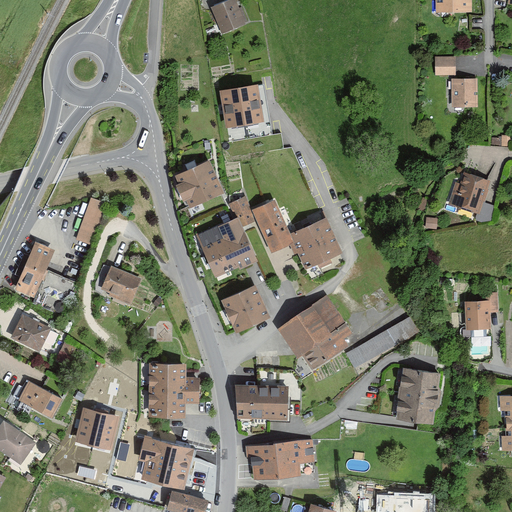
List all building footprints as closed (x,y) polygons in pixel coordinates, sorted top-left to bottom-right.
[(232,0),(208,10),(220,39),(244,29),(232,0)] [(469,0),(432,0),(433,13),(469,12),(469,0)] [(448,60),(436,60),(436,77),(448,77),(448,60)] [(474,79),(452,81),(453,108),(476,107),(474,79)] [(256,80),(222,86),(227,119),(262,113),(256,80)] [(220,195),(205,162),(171,178),(175,185),(171,186),(179,203),(182,202),(186,210),(220,195)] [(488,184),(462,175),(451,205),(477,215),(488,184)] [(423,196),(419,207),(427,211),(430,200),(423,196)] [(234,219),(238,229),(254,222),(249,212),(242,198),(227,205),(234,219)] [(89,246),(103,204),(88,199),(74,241),(89,246)] [(270,202),(249,212),(254,222),(268,254),(290,245),(286,236),(270,202)] [(430,216),(430,226),(439,227),(440,217),(430,216)] [(234,219),(193,237),(213,280),(253,261),(238,229),(234,219)] [(324,219),(286,236),(290,245),(301,270),(340,253),(324,219)] [(54,252),(35,244),(16,289),(35,297),(54,252)] [(140,281),(110,268),(102,288),(110,291),(109,294),(130,303),(140,281)] [(251,288),(218,303),(232,334),(266,320),(251,288)] [(326,298),(276,333),(295,359),(299,356),(311,372),(346,347),(341,341),(351,334),(326,298)] [(488,300),(466,301),(467,333),(489,332),(488,300)] [(412,313),(346,351),(356,368),(422,330),(412,313)] [(48,329),(20,315),(8,340),(36,354),(48,329)] [(181,418),(181,405),(196,405),(196,380),(182,379),(182,367),(146,367),(145,417),(181,418)] [(439,374),(402,369),(396,419),(433,424),(439,374)] [(281,381),(233,385),(235,416),(283,412),(281,381)] [(64,399),(28,382),(19,400),(55,417),(64,399)] [(511,397),(501,398),(503,449),(511,448),(511,397)] [(84,408),(75,441),(111,450),(119,416),(84,408)] [(34,445),(1,423),(0,424),(0,454),(20,467),(34,445)] [(145,437),(139,460),(146,462),(141,481),(184,491),(195,449),(145,437)] [(306,447),(246,452),(248,486),(309,481),(306,447)] [(202,511),(205,503),(168,493),(162,511),(202,511)] [(394,511),(396,508),(338,496),(334,511),(394,511)]
